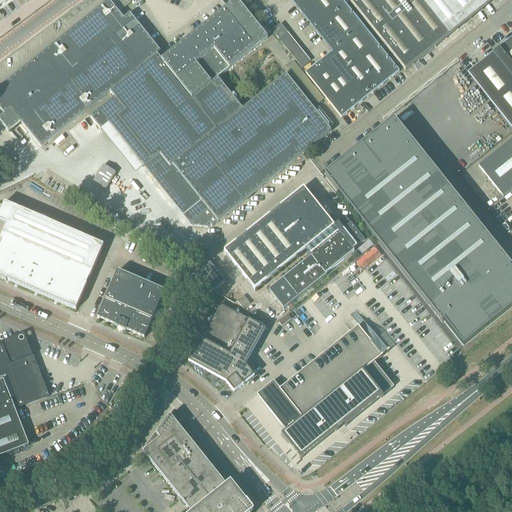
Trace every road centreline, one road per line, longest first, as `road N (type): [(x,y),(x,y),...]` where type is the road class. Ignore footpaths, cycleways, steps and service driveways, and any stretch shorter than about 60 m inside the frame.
road 1 (unclassified): [(511,8),(206,247)]
road 2 (unclassified): [(225,438),(153,369),(0,302)]
road 3 (secondary): [(492,378),(308,511)]
road 4 (secondary): [(341,511),(492,378)]
